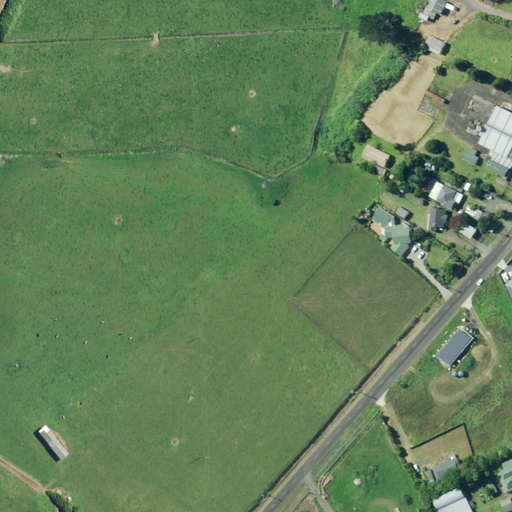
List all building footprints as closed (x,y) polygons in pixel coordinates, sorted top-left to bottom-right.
[(426,14),(436,18),(439,13),(444,15),(450,3),(444,0),(432,0),(429,8),(426,14)] [(448,43),(432,36),(426,48),(442,55),(448,43)] [(452,92),(434,82),(428,94),(445,103),(452,92)] [(493,103),(475,94),(473,98),(491,107),(493,103)] [(511,112),(499,107),(482,145),(511,158),(511,112)] [(392,156),(371,145),(365,157),(387,168),(392,156)] [(483,156),(467,149),(463,159),(478,166),(483,156)] [(511,178),(511,161),(495,154),(489,169),(511,179),(511,178)] [(388,170),(378,166),(376,171),(385,176),(388,170)] [(446,186),(438,183),(431,198),(439,202),(444,203),(443,205),(456,211),(459,203),(461,204),(465,195),(459,192),(452,189),(446,186)] [(492,215),(471,206),(467,214),(488,223),(492,215)] [(433,215),(431,214),(429,230),(431,231),(437,231),(438,227),(445,228),(445,223),(449,224),(450,216),(447,216),(447,210),(440,209),(440,208),(434,207),(433,215)] [(413,242),(413,229),(404,229),(404,225),(396,226),(396,217),(395,217),(382,208),(374,221),(383,228),(384,235),(381,239),(385,242),(388,239),(396,238),(396,243),(392,248),(401,257),(412,244),(410,242),(413,242)] [(467,222),(461,232),(473,239),(479,230),(467,222)] [(481,450),(489,429),(463,419),(465,413),(454,409),(452,415),(431,407),(423,428),(438,434),(435,440),(468,452),(470,446),(481,450)] [(67,454),(44,426),(37,432),(60,460),(67,454)] [(463,472),(459,459),(434,467),(438,480),(463,472)] [(511,459),(504,463),(507,470),(501,472),(499,473),(507,493),(511,490),(511,459)] [(495,484),(488,487),(492,495),(499,491),(495,484)] [(473,511),(462,487),(435,500),(440,511),(473,511)] [(508,511),(511,510),(511,497),(502,502),(506,511),(508,511)]
